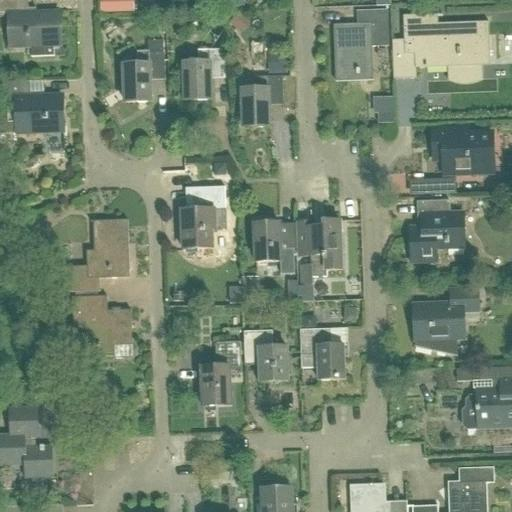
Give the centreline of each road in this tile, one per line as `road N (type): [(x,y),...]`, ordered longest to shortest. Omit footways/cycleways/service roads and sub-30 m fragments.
road 1 (residential): [(86,0),(91,145),(105,167),(134,166),(153,186),(164,428),(154,463),(104,500),(105,511)]
road 2 (residential): [(322,511),(320,478),(369,431),(378,398),(371,204),(307,138),(303,0)]
